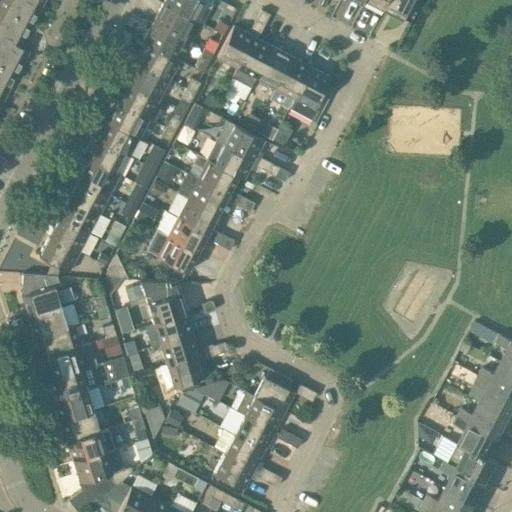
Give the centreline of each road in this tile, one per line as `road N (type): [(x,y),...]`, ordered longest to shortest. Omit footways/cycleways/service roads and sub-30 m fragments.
road 1 (residential): [(279,511),(332,408),(328,386),(238,335),(226,285),(256,218),(290,203),(361,54),(353,40),(274,0)]
road 2 (residential): [(4,217),(117,0)]
